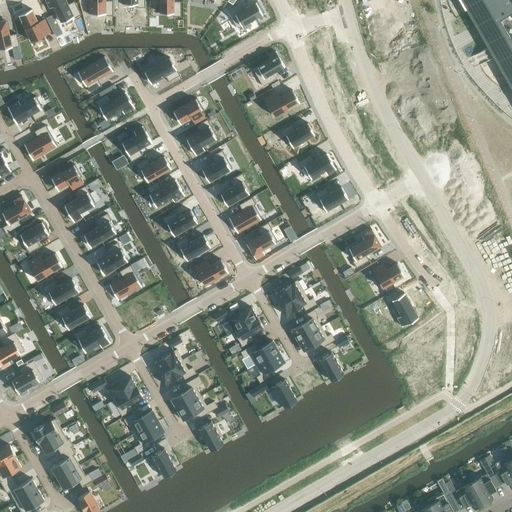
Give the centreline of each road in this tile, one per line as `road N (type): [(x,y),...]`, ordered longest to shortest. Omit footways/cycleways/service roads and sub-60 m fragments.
road 1 (tertiary): [(481,358),(447,411),(272,511)]
road 2 (residential): [(150,107),(247,274)]
road 3 (residential): [(127,343),(31,176)]
road 4 (residential): [(371,201),(287,29)]
road 5 (residential): [(150,107),(287,29)]
road 6 (residential): [(371,201),(247,274)]
road 7 (residential): [(127,343),(6,414)]
road 8 (residential): [(247,274),(127,343)]
road 9 (residential): [(247,274),(313,388)]
road 10 (residential): [(191,454),(127,343)]
